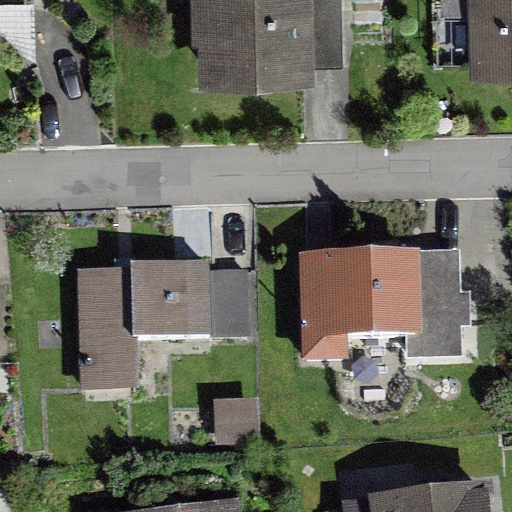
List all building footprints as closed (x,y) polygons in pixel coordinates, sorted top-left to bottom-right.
[(334,0),(206,0),(207,74),(307,72),(306,45),(335,44),(334,0)] [(511,0),(443,0),(443,7),(476,7),(478,71),(511,69),(511,0)] [(460,252),(299,256),(302,363),(349,362),(349,340),(405,339),(405,361),(462,359),(462,330),(473,329),(472,294),(461,294),(460,252)] [(130,271),(78,271),(79,392),(140,392),(139,340),(253,338),(252,272),(209,273),(209,264),(130,265),(130,271)] [(259,400),(214,402),(216,447),(261,446),(259,400)] [(368,501),(342,503),(343,511),(494,511),(493,485),(368,497),(368,501)] [(241,511),(240,502),(149,511),(241,511)]
